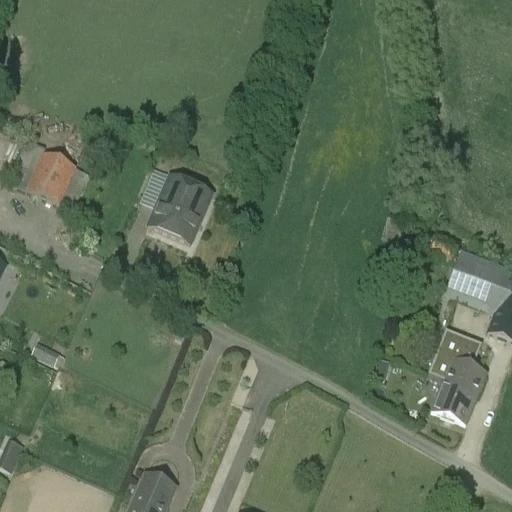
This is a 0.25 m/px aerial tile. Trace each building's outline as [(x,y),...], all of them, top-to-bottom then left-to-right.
[(58,211),(75,172),(42,157),(43,153),(25,145),(14,169),(18,171),(10,190),(58,211)] [(189,249),(211,199),(168,181),(146,231),(189,249)] [(404,226),(386,222),(380,244),(399,248),(404,226)] [(432,241),(426,256),(450,266),(456,251),(432,241)] [(490,321),(508,280),(495,275),(496,271),(472,261),(473,259),(460,254),(440,302),(453,307),(490,321)] [(511,281),(508,280),(490,321),(485,337),(511,347),(511,281)] [(443,335),(426,379),(441,385),(441,386),(463,394),(463,397),(475,402),(485,378),(468,371),(477,348),(443,335)] [(59,360),(37,348),(30,361),(53,372),(59,360)] [(377,364),(375,372),(376,372),(384,374),(386,367),(378,365),(377,364)] [(463,394),(441,386),(429,416),(464,430),(475,402),(463,397),(463,394)] [(7,447),(0,463),(0,474),(10,478),(21,452),(7,447)] [(165,511),(174,492),(144,479),(129,511),(165,511)]
